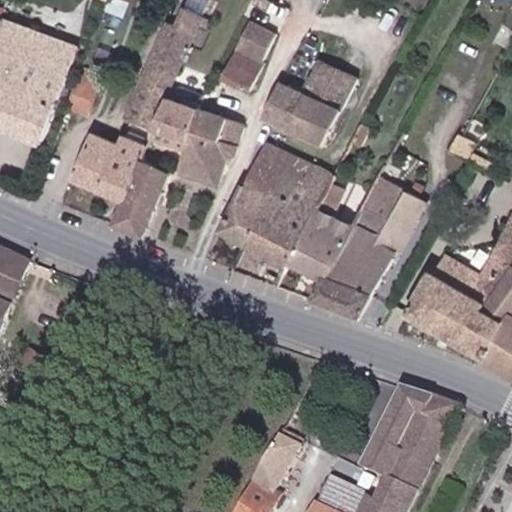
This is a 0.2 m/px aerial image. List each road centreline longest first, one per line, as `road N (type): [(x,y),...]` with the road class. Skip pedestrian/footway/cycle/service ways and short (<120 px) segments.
road 1 (secondary): [(511,404),(187,288),(0,211)]
road 2 (unknown): [(141,269),(0,475)]
